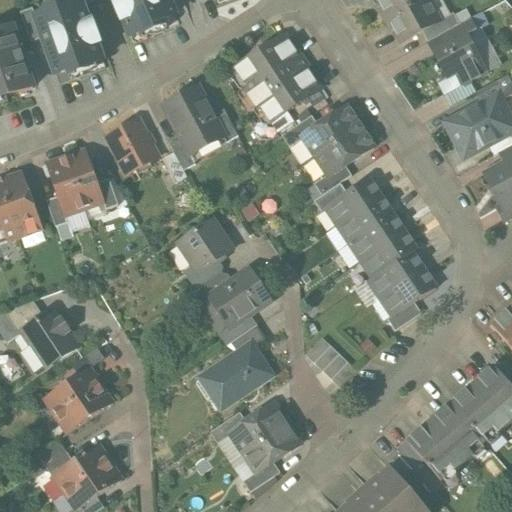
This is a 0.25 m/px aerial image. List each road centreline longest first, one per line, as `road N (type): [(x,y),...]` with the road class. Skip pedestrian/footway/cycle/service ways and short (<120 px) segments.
road 1 (residential): [(268,511),(346,446),(460,324),(474,273),(457,213),(319,0)]
road 2 (residential): [(287,0),(189,64),(0,156)]
